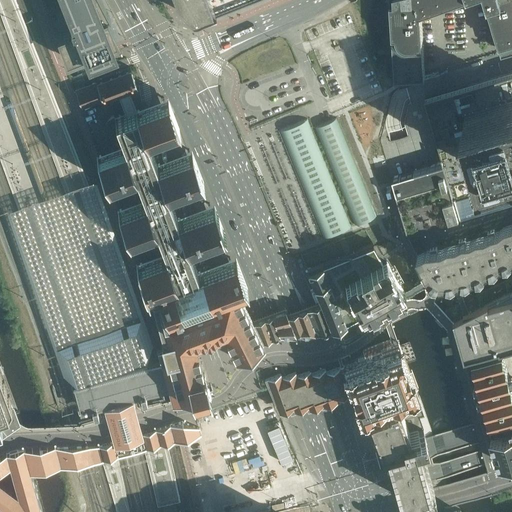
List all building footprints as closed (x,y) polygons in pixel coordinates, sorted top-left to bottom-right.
[(55,0),(42,0),(49,15),(60,11),(55,0)] [(66,0),(77,26),(57,34),(64,53),(66,57),(97,45),(108,33),(110,31),(110,29),(109,26),(108,24),(106,23),(103,23),(103,22),(104,21),(102,18),(101,19),(99,13),(100,12),(100,11),(99,11),(99,10),(104,8),(99,0),(66,0)] [(179,5),(190,16),(191,17),(193,18),(195,18),(196,18),(202,16),(202,15),(208,13),(210,12),(216,10),(218,9),(224,7),(226,6),(225,6),(232,3),(232,4),(233,3),(239,0),(240,1),(241,0),(176,0),(176,1),(178,3),(179,5)] [(511,48),(511,0),(394,0),(390,1),(395,77),(400,77),(400,82),(402,82),(414,78),(414,76),(425,76),(421,11),(451,0),(487,0),(500,43),(502,51),(511,48)] [(70,26),(67,19),(53,24),(55,32),(70,26)] [(137,85),(130,67),(96,80),(96,79),(75,87),(82,106),(103,99),(103,98),(137,85)] [(419,242),(431,268),(435,271),(439,273),(447,276),(467,271),(485,265),(511,253),(511,72),(425,98),(444,162),(391,178),(419,242)] [(179,124),(168,95),(167,95),(167,96),(136,107),(125,111),(114,116),(121,134),(122,134),(125,143),(98,153),(97,152),(96,152),(108,183),(109,182),(108,181),(136,171),(145,196),(119,206),(118,205),(117,206),(129,236),(130,236),(129,235),(156,225),(165,250),(137,261),(137,260),(136,260),(148,291),(148,290),(150,289),(162,333),(161,334),(162,340),(156,341),(160,354),(161,354),(163,360),(171,391),(172,395),(177,394),(177,395),(192,391),(192,393),(201,391),(198,381),(215,378),(201,333),(213,328),(227,322),(240,350),(263,339),(263,338),(253,320),(237,287),(246,283),(246,285),(247,284),(243,274),(235,253),(235,255),(197,269),(188,244),(224,230),(224,231),(225,230),(214,200),(213,201),(177,215),(168,190),(202,177),(202,178),(203,178),(192,147),(191,147),(191,148),(157,161),(147,136),(178,124),(178,125),(179,124)] [(336,117),(317,124),(354,223),(374,216),(358,174),(359,173),(357,169),(356,169),(336,117)] [(323,237),(349,227),(351,226),(307,119),(283,129),(279,130),(323,237)] [(353,318),(371,307),(397,292),(399,290),(402,288),(395,276),(385,258),(381,260),(380,258),(379,257),(372,243),(308,269),(331,324),(332,327),(338,326),(353,318)] [(511,281),(488,295),(474,302),(455,313),(485,423),(489,438),(497,468),(511,463),(511,281)] [(311,305),(306,307),(315,332),(331,326),(322,303),(311,305)] [(296,310),(288,313),(296,333),(315,332),(306,307),(296,310)] [(286,308),(272,313),(280,332),(296,333),(288,313),(286,308)] [(269,314),(264,316),(271,335),(280,332),(272,313),(269,314)] [(264,316),(253,320),(263,338),(271,335),(264,316)] [(400,344),(399,342),(396,343),(392,344),(390,340),(363,350),(364,355),(358,357),(345,362),(344,362),(346,366),(341,368),(339,362),(326,367),(325,364),(311,369),(311,367),(308,366),(296,370),(295,367),(282,372),(280,369),(269,373),(268,373),(264,375),(278,409),(283,407),(293,404),(294,407),(302,404),(308,402),(309,405),(315,403),(323,400),(323,402),(334,398),(337,397),(336,394),(343,391),(350,388),(349,387),(354,385),(355,389),(355,390),(358,396),(357,396),(357,397),(358,396),(360,402),(360,403),(361,403),(364,402),(390,392),(393,391),(394,391),(400,389),(401,389),(407,386),(407,387),(407,386),(408,386),(411,385),(418,383),(411,365),(408,366),(405,358),(400,344)] [(151,396),(171,391),(163,360),(159,361),(158,359),(87,377),(73,381),(80,408),(100,402),(103,409),(120,404),(136,400),(134,393),(149,389),(151,396)] [(0,424),(17,418),(16,418),(15,414),(15,413),(14,413),(10,401),(11,401),(11,400),(10,398),(12,398),(9,391),(7,391),(6,388),(8,387),(4,377),(2,377),(1,374),(3,373),(0,365),(0,424)] [(390,392),(364,402),(381,449),(387,448),(390,458),(397,484),(401,498),(429,490),(426,477),(418,450),(415,440),(420,439),(426,438),(424,430),(418,431),(418,432),(407,435),(395,403),(412,397),(413,400),(419,397),(419,398),(416,390),(413,391),(393,399),(392,399),(390,392)] [(186,412),(177,414),(172,416),(176,433),(182,432),(204,426),(202,420),(186,412)] [(176,433),(172,416),(164,418),(158,421),(162,437),(169,435),(176,433)] [(162,437),(158,421),(144,426),(148,441),(162,437)] [(148,441),(144,426),(123,432),(126,446),(148,441)] [(105,452),(126,446),(123,432),(102,438),(105,452)] [(45,507),(32,458),(62,457),(58,439),(41,434),(13,437),(0,441),(0,494),(7,500),(22,511),(25,511),(34,508),(45,507)] [(105,452),(102,438),(91,438),(68,439),(72,456),(96,453),(105,452)] [(71,454),(61,454),(65,472),(75,471),(71,454)] [(159,505),(180,501),(172,457),(151,461),(159,505)] [(115,478),(115,489),(125,489),(125,478),(115,478)]
